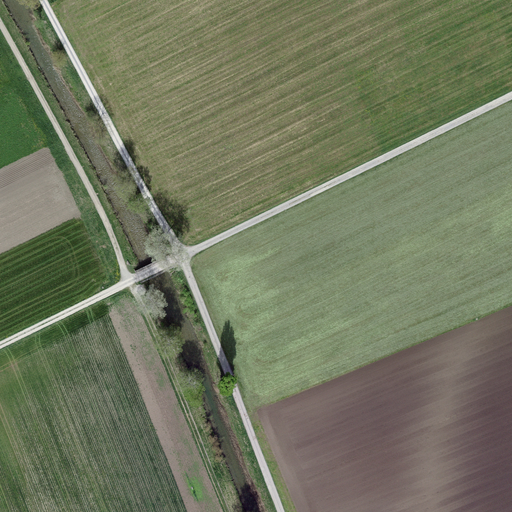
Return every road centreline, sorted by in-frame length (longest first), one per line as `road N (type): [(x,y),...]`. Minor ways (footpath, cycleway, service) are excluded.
road 1 (track): [(229,511),(131,282),(0,351)]
road 2 (track): [(185,257),(511,96)]
road 3 (track): [(0,24),(100,204),(131,282),(185,257)]
road 4 (track): [(185,257),(42,0)]
road 5 (track): [(281,511),(185,257)]
